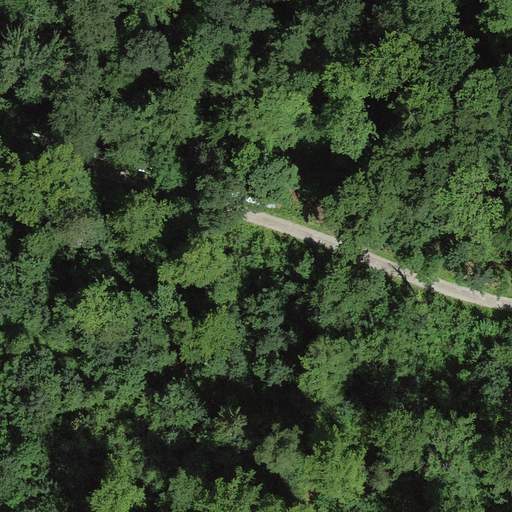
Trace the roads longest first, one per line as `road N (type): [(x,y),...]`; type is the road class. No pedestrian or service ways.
road 1 (track): [(511,305),(0,139)]
road 2 (track): [(0,322),(136,368),(511,465)]
